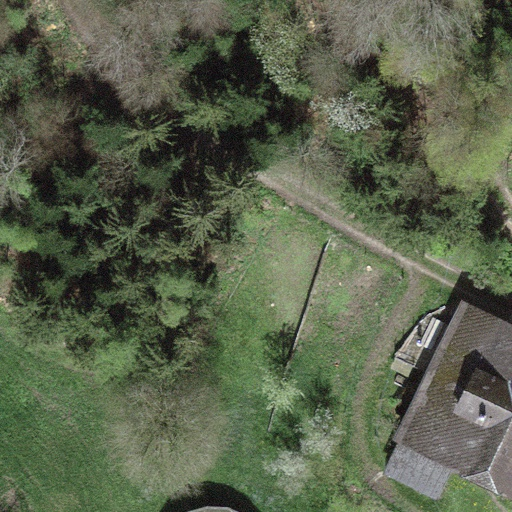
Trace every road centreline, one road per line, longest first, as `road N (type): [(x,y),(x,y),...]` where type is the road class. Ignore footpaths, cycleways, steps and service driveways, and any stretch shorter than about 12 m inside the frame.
road 1 (track): [(511,311),(361,236),(200,135),(127,74),(64,0)]
road 2 (track): [(511,211),(324,0)]
